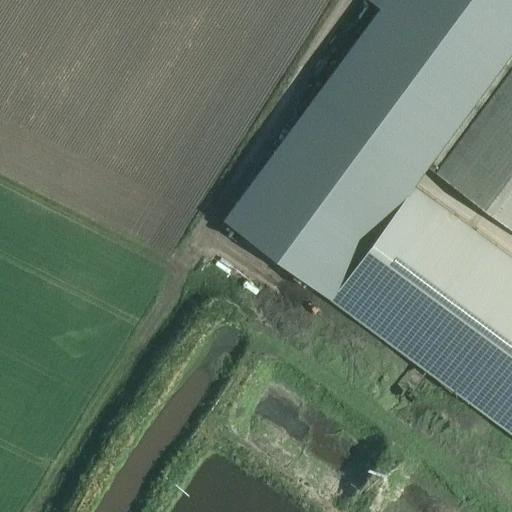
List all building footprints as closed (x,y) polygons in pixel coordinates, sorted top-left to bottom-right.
[(225,221),(330,299),(414,185),(428,167),(436,173),(511,70),(511,0),(371,0),(382,8),(225,221)] [(511,70),(436,173),(511,229),(511,70)] [(511,257),(414,185),(330,299),(511,433),(511,257)] [(217,246),(219,239),(195,234),(193,241),(217,246)] [(249,296),(247,315),(259,316),(261,297),(249,296)]
